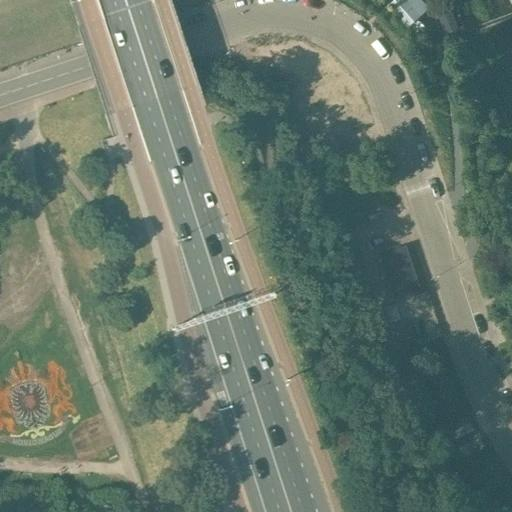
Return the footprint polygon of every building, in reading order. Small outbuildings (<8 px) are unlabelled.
[(416,0),(401,0),(415,14),(423,7),(416,0)] [(445,34),(457,30),(449,7),(437,11),(445,34)] [(467,116),(481,112),(475,92),(461,95),(467,116)] [(326,163),(335,160),(339,159),(335,147),(333,141),(320,145),(326,163)] [(511,198),(506,178),(487,184),(494,205),(511,199),(511,198)] [(365,216),(358,218),(354,220),(358,231),(362,230),(369,227),(365,216)] [(385,256),(399,300),(423,292),(409,248),(385,256)] [(506,290),(511,287),(511,283),(506,267),(498,270),(506,290)] [(402,349),(404,348),(413,345),(409,332),(399,335),(397,335),(402,349)]
